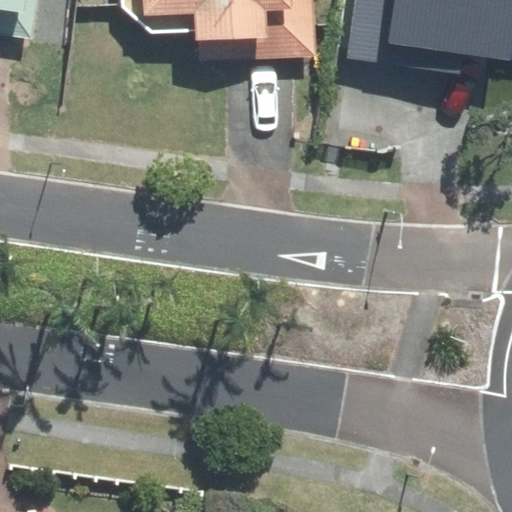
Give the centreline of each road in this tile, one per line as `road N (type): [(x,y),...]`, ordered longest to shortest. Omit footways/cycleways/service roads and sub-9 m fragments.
road 1 (residential): [(511,435),(0,361)]
road 2 (residential): [(0,210),(511,267)]
